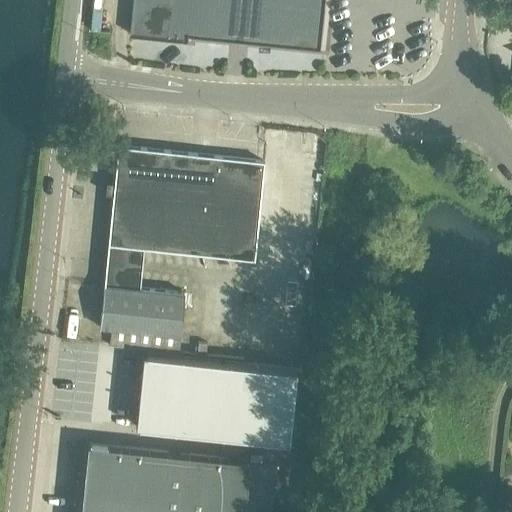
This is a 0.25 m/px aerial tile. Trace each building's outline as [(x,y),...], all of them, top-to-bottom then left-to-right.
[(327,55),(332,0),(134,0),(131,35),(327,55)] [(118,147),(109,243),(253,259),(263,162),(118,147)] [(273,163),(265,162),(264,170),(272,170),(273,163)] [(113,329),(180,336),(184,293),(105,285),(100,328),(113,329)] [(180,336),(113,329),(110,347),(176,354),(180,336)] [(147,355),(139,428),(289,443),(297,370),(147,355)] [(88,445),(81,511),(243,511),(249,461),(88,445)]
